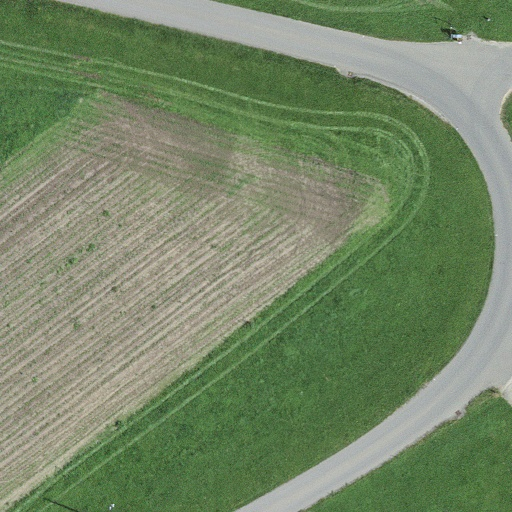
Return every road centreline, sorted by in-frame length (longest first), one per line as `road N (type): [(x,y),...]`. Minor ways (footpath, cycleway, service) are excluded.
road 1 (unclassified): [(511,287),(505,319),(470,380),(412,433),(277,511)]
road 2 (unclassified): [(130,0),(445,87)]
road 3 (unclassified): [(445,87),(487,128),(511,185)]
